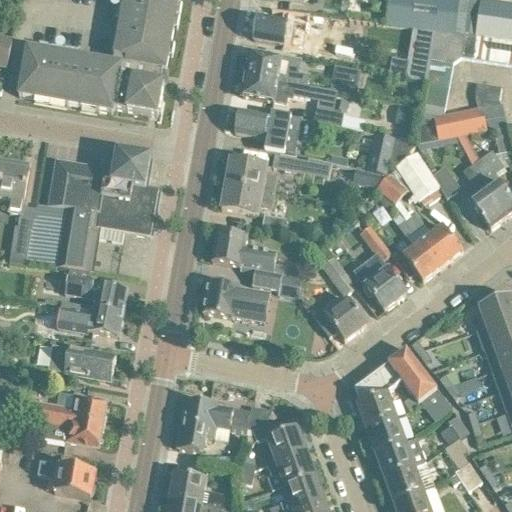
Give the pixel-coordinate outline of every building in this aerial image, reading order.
[(132,29),(173,37),(179,0),(124,0),(122,18),(128,19),(128,21),(133,22),(132,29)] [(390,0),(387,28),(414,32),(436,35),(455,37),(460,1),(456,0),(390,0)] [(475,39),(476,40),(488,41),(493,2),(493,0),(460,0),(455,37),(464,38),(475,39)] [(488,41),(489,41),(501,43),(511,45),(511,42),(511,5),(493,2),(488,41)] [(253,30),(252,35),(255,38),(254,43),(302,52),(308,18),(271,13),(269,21),(258,19),(257,28),(253,30)] [(19,99),(113,116),(114,112),(158,120),(164,87),(160,86),(163,72),(166,73),(173,37),(132,29),(133,22),(128,21),(128,19),(122,18),(113,66),(28,50),(19,99)] [(386,29),(350,23),(347,45),(383,51),(386,29)] [(414,32),(405,79),(427,84),(429,74),(431,62),(436,35),(414,32)] [(464,38),(455,37),(436,35),(431,62),(453,66),(457,64),(458,62),(460,63),(461,60),(464,38)] [(476,40),(475,39),(464,38),(461,60),(473,62),(476,40)] [(0,64),(8,66),(13,42),(0,39),(0,64)] [(489,41),(488,41),(476,40),(473,62),(485,64),(489,41)] [(501,43),(489,41),(485,64),(497,66),(501,43)] [(511,49),(511,45),(501,43),(497,66),(509,68),(511,49)] [(250,57),(246,80),(255,82),(256,78),(267,80),(266,82),(306,89),(308,79),(298,77),(300,62),(282,59),(281,62),(270,60),(250,57)] [(453,66),(431,62),(429,74),(451,78),(453,66)] [(360,75),(336,70),(332,94),(354,98),(356,98),(360,75)] [(451,78),(429,74),(427,84),(427,86),(449,89),(451,78)] [(246,80),(243,100),(262,103),(273,105),(287,108),(288,102),(294,102),(294,98),(304,100),(316,102),(318,102),(317,110),(334,114),(338,95),(318,91),(306,89),(266,82),(267,80),(256,78),(255,82),(246,80)] [(427,86),(424,97),(447,101),(449,89),(427,86)] [(500,102),(502,90),(477,86),(475,98),(500,102)] [(424,97),(422,109),(445,113),(447,101),(424,97)] [(500,107),(500,102),(475,98),(478,111),(500,107)] [(421,111),(399,106),(395,126),(403,127),(400,143),(415,147),(418,127),(421,111)] [(505,118),(503,107),(500,107),(478,111),(480,123),(505,118)] [(422,109),(422,111),(421,111),(418,127),(445,121),(444,118),(445,113),(422,109)] [(317,110),(314,125),(363,135),(366,123),(344,118),(345,116),(334,114),(317,110)] [(467,138),(483,135),(480,123),(478,111),(462,114),(467,138)] [(239,113),(235,137),(255,140),(266,142),(263,156),(275,158),(284,160),(285,155),(295,157),(301,122),(271,116),(271,119),(259,117),(239,113)] [(462,114),(444,118),(445,121),(418,127),(415,147),(416,148),(417,147),(417,149),(456,140),(465,139),(467,138),(462,114)] [(483,135),(494,133),(506,130),(506,129),(507,129),(505,118),(480,123),(483,135)] [(506,130),(494,133),(499,157),(511,154),(506,130)] [(375,138),(367,175),(387,179),(390,166),(395,142),(385,140),(375,138)] [(459,146),(460,146),(472,168),(471,169),(475,176),(479,173),(493,192),(486,197),(505,224),(511,218),(511,202),(501,188),(503,187),(496,177),(504,171),(491,154),(478,164),(465,139),(456,140),(459,146)] [(395,142),(390,166),(396,170),(415,147),(400,143),(395,142)] [(378,190),(377,192),(396,208),(399,204),(408,194),(410,192),(414,199),(411,201),(415,208),(440,191),(430,173),(429,173),(413,150),(416,148),(415,147),(396,170),(387,179),(378,190)] [(32,231),(27,266),(57,271),(69,272),(91,275),(97,241),(124,246),(126,236),(131,236),(151,240),(159,194),(146,192),(151,162),(117,156),(117,157),(109,156),(106,172),(56,164),(49,209),(37,207),(32,231)] [(273,171),(328,181),(331,167),(308,162),(308,164),(284,160),(275,158),(273,171)] [(24,206),(30,167),(4,163),(0,189),(0,201),(12,204),(10,216),(21,218),(23,206),(24,206)] [(276,197),(278,184),(279,179),(268,177),(269,170),(230,163),(226,187),(276,197)] [(430,173),(440,191),(441,190),(447,202),(462,192),(445,170),(438,174),(435,169),(430,173)] [(471,169),(463,175),(473,188),(463,195),(469,203),(491,234),(505,224),(486,197),(493,192),(479,173),(475,176),(471,169)] [(367,175),(356,172),(353,185),(378,190),(387,179),(367,175)] [(262,211),(273,212),(276,197),(226,187),(221,212),(260,219),(262,211)] [(380,229),(390,221),(383,212),(373,220),(380,229)] [(414,214),(405,221),(443,271),(463,256),(451,240),(444,230),(433,239),(427,232),(414,214)] [(423,286),(443,271),(401,215),(400,215),(392,221),(415,252),(404,261),(423,286)] [(264,218),(262,231),(286,235),(288,222),(264,218)] [(15,229),(10,266),(26,268),(27,266),(32,231),(15,229)] [(370,229),(360,237),(377,259),(382,266),(383,266),(393,258),(370,229)] [(218,234),(212,265),(237,270),(256,273),(275,276),(282,278),(288,279),(290,269),(275,267),(277,255),(246,250),(248,239),(238,237),(218,234)] [(369,275),(359,282),(366,290),(373,299),(385,315),(407,298),(395,282),(388,273),(383,266),(382,266),(377,259),(364,268),(369,275)] [(322,269),(344,300),(357,291),(334,260),(322,269)] [(256,273),(252,294),(270,297),(278,299),(282,278),(275,276),(256,273)] [(68,282),(65,297),(95,303),(94,311),(124,317),(128,293),(68,282)] [(233,321),(264,326),(270,297),(252,294),(238,291),(238,290),(209,285),(203,317),(233,322),(233,321)] [(493,305),(487,291),(475,301),(485,331),(511,321),(511,299),(511,298),(493,305)] [(367,329),(355,313),(348,303),(327,320),(321,312),(312,318),(329,342),(337,336),(345,346),(367,329)] [(61,314),(58,332),(70,334),(88,337),(88,334),(119,340),(122,327),(124,317),(94,311),(63,305),(61,314)] [(511,344),(511,321),(485,331),(476,334),(484,355),(511,344)] [(418,344),(411,349),(419,359),(425,354),(418,344)] [(511,344),(484,355),(492,376),(511,368),(511,344)] [(48,373),(111,385),(116,360),(53,349),(48,373)] [(437,393),(421,372),(407,353),(354,393),(359,406),(357,407),(366,431),(397,421),(388,397),(403,385),(412,398),(404,405),(411,413),(420,406),(427,400),(428,401),(437,393)] [(425,354),(419,359),(426,368),(432,363),(425,354)] [(511,368),(492,376),(499,396),(511,391),(511,368)] [(453,388),(445,378),(439,383),(447,393),(453,388)] [(453,388),(447,393),(454,402),(460,397),(453,388)] [(511,391),(499,396),(507,417),(511,414),(511,391)] [(427,400),(420,406),(430,418),(447,406),(437,393),(428,401),(427,400)] [(108,404),(74,398),(59,395),(57,409),(46,407),(46,406),(32,403),(31,413),(22,411),(22,413),(104,428),(108,404)] [(262,430),(272,414),(252,410),(251,415),(188,403),(184,425),(211,430),(213,421),(249,427),(248,433),(253,434),(262,430)] [(29,425),(45,428),(68,432),(66,446),(99,452),(104,428),(22,413),(21,422),(29,424),(29,425)] [(476,415),(468,418),(472,429),(479,427),(476,415)] [(217,432),(230,434),(231,434),(231,435),(246,438),(247,440),(246,447),(252,448),(256,441),(253,434),(248,433),(249,427),(213,421),(211,430),(184,425),(179,453),(199,456),(201,457),(204,441),(215,443),(217,432)] [(366,431),(375,456),(406,445),(397,421),(366,431)] [(276,466),(307,455),(298,430),(280,436),(276,425),(263,429),(262,430),(253,434),(256,441),(257,445),(267,441),(276,466)] [(472,429),(475,440),(483,438),(479,427),(472,429)] [(460,442),(456,436),(451,429),(441,436),(450,449),(445,452),(445,453),(460,442)] [(406,445),(375,456),(384,481),(415,470),(427,466),(423,455),(417,441),(416,442),(415,442),(406,445)] [(445,453),(459,473),(456,475),(456,476),(470,467),(463,458),(468,454),(460,442),(445,453)] [(276,466),(268,469),(272,481),(268,482),(273,495),(285,491),(316,479),(307,455),(276,466)] [(206,459),(206,463),(206,467),(231,468),(231,459),(206,459)] [(95,475),(75,472),(40,465),(38,479),(57,482),(54,496),(90,503),(90,500),(94,498),(95,491),(93,488),(95,475)] [(243,466),(237,475),(254,478),(256,468),(243,466)] [(456,476),(449,482),(454,489),(461,484),(469,496),(483,486),(470,467),(456,476)] [(486,468),(479,472),(486,482),(493,478),(486,468)] [(415,470),(384,481),(393,506),(424,495),(418,479),(415,470)] [(254,478),(237,475),(236,475),(237,485),(252,488),(254,478)] [(207,482),(194,480),(174,476),(170,503),(222,511),(223,511),(223,510),(233,511),(235,511),(238,502),(225,499),(225,498),(204,494),(207,482)] [(499,487),(493,478),(486,482),(493,492),(499,487)] [(281,507),(269,511),(302,511),(325,504),(316,479),(285,491),(289,503),(280,506),(281,507)] [(482,511),(495,504),(485,487),(472,495),(482,511)] [(430,511),(424,495),(393,506),(395,511),(430,511)] [(222,511),(170,503),(168,511),(222,511)]
